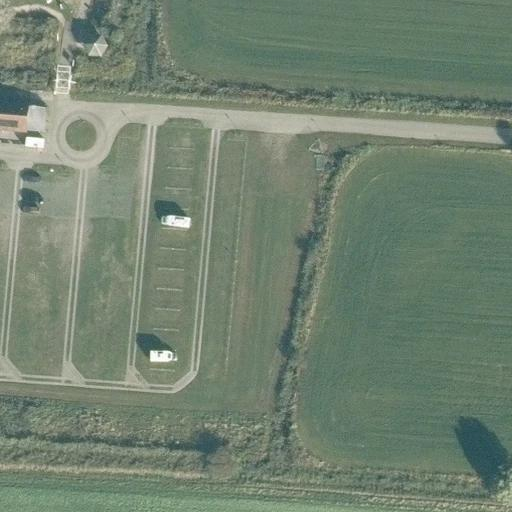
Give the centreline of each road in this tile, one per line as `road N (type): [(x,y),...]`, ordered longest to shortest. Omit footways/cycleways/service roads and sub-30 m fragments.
road 1 (unclassified): [(511,136),(221,114),(94,114)]
road 2 (unclassified): [(94,114),(77,112),(63,122),(65,154),(95,159),(109,132)]
